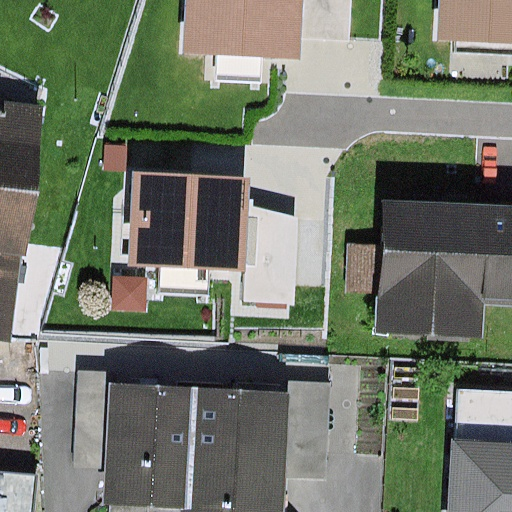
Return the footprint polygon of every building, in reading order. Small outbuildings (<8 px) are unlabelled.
[(300,0),(186,0),(183,56),(298,62),(299,41),(300,0)] [(300,0),(299,41),(348,43),(350,0),(300,0)] [(511,0),(443,0),(441,40),(511,43),(511,0)] [(38,113),(0,108),(0,340),(10,342),(38,113)] [(127,146),(105,145),(104,170),(126,171),(127,146)] [(247,177),(134,172),(131,269),(243,273),(247,200),(247,177)] [(298,218),(247,200),(243,273),(242,304),(294,307),(298,218)] [(511,208),(385,202),(378,338),(478,343),(480,298),(511,300),(511,208)] [(145,278),(115,276),(112,309),(143,312),(145,278)] [(74,468),(106,470),(110,385),(110,372),(78,371),(74,468)] [(286,395),(280,478),(324,480),(329,384),(286,381),(286,395)] [(183,511),(184,511),(193,389),(110,385),(106,470),(104,506),(183,511)] [(286,395),(193,389),(184,511),(278,511),(280,478),(286,395)] [(511,511),(511,396),(457,394),(452,511),(511,511)]
